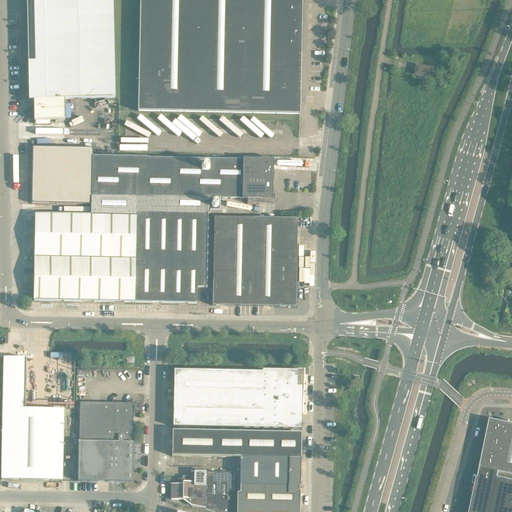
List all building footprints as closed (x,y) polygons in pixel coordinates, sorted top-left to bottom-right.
[(114,98),(112,0),(26,0),(28,100),(33,100),(34,120),(65,120),(64,99),(114,98)] [(139,0),(138,111),(299,114),(301,16),(301,0),(139,0)] [(431,68),(416,65),(415,75),(429,77),(431,68)] [(91,210),(90,215),(35,214),(33,300),(196,303),(197,287),(206,287),(207,213),(218,214),(218,205),(218,198),(239,198),(239,199),(247,199),(247,204),(259,204),(259,200),(272,200),(273,159),(240,159),(240,160),(147,158),(147,157),(138,157),(138,158),(135,158),(135,157),(126,157),(123,157),(114,156),(114,157),(110,157),(110,156),(102,156),(102,157),(98,157),(98,156),(92,156),(92,148),(32,147),(31,203),(48,203),(55,204),(91,204),(91,210)] [(282,307),(295,307),(295,291),(297,219),(259,218),(214,217),(212,305),(282,307)] [(3,358),(2,408),(1,479),(62,481),(63,410),(25,409),(26,358),(3,358)] [(174,371),(173,426),(301,429),(301,401),(296,401),(297,387),(292,387),(292,373),(174,371)] [(79,441),(78,481),(132,482),(133,442),(132,442),(133,422),(131,422),(131,417),(133,417),(133,403),(80,402),(79,441)] [(480,467),(478,473),(497,477),(498,473),(511,475),(511,425),(508,425),(509,421),(508,421),(508,425),(503,424),(503,423),(489,420),(489,422),(491,422),(482,467),(480,467),(480,466),(480,467)] [(172,456),(240,457),(239,493),(237,493),(236,511),(299,511),(300,491),(298,491),(298,487),(300,487),(301,433),(172,431),(172,456)] [(191,505),(205,509),(216,511),(235,511),(235,500),(231,500),(232,473),(205,472),(191,476),(191,482),(183,482),(183,484),(172,484),(171,499),(183,500),(183,498),(191,499),(191,505)] [(511,511),(511,480),(497,477),(478,473),(477,478),(469,511),(511,511)]
